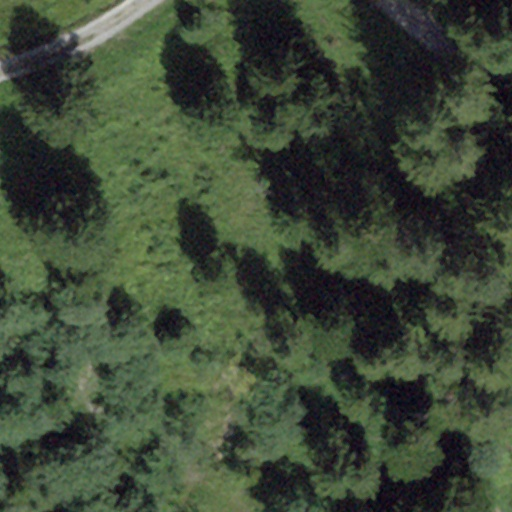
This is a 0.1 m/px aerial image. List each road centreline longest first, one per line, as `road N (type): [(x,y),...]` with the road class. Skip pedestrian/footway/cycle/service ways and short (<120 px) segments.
road 1 (track): [(139,0),(0,69)]
road 2 (track): [(511,64),(451,44),(388,0)]
